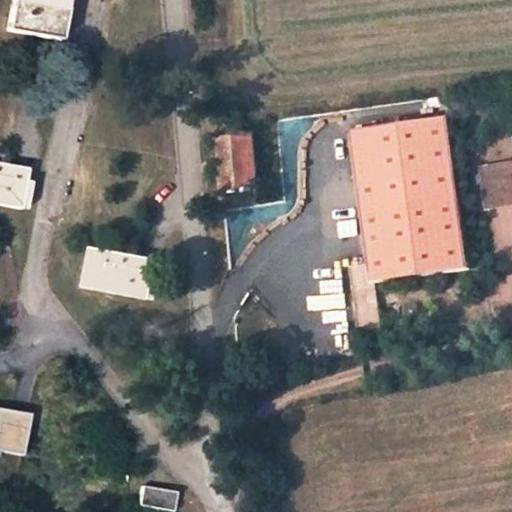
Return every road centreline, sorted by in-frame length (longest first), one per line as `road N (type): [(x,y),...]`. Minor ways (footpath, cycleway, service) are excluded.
road 1 (residential): [(215,496),(158,446),(48,308),(42,288),(39,260),(93,0)]
road 2 (residential): [(215,496),(172,0)]
